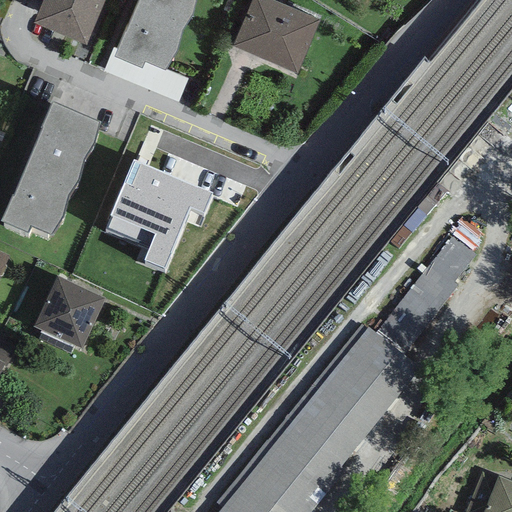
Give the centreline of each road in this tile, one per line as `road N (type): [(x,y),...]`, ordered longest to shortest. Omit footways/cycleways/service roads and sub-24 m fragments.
road 1 (residential): [(50,487),(299,174)]
road 2 (residential): [(299,174),(265,151),(41,54)]
road 3 (residential): [(299,174),(450,0)]
